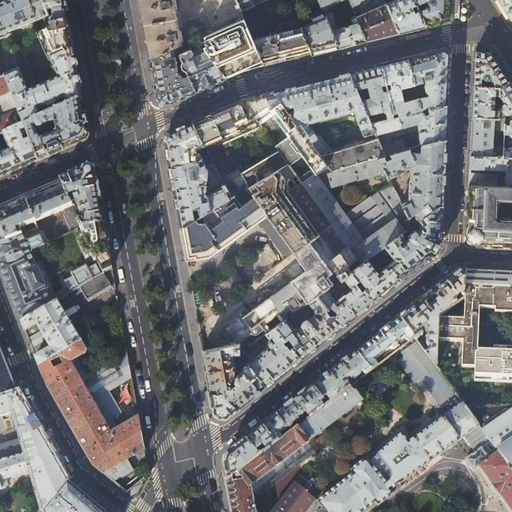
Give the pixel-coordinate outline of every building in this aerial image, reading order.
[(45,9),(40,0),(12,0),(0,5),(0,80),(2,79),(0,73),(0,37),(38,21),(39,24),(37,24),(40,31),(52,26),(50,22),(45,9)] [(40,0),(45,9),(49,9),(49,11),(50,11),(52,11),(53,20),(50,22),(52,26),(52,27),(68,24),(63,0),(40,0)] [(139,0),(140,2),(143,20),(147,38),(150,57),(158,56),(174,48),(196,36),(195,35),(242,14),(240,10),(236,0),(139,0)] [(236,0),(240,10),(264,0),(236,0)] [(319,0),(324,11),(330,8),(331,6),(330,5),(341,0),(319,0)] [(385,0),(377,0),(380,6),(356,16),(366,41),(380,38),(399,33),(387,3),(385,0)] [(394,0),(387,3),(399,33),(412,30),(426,26),(420,10),(415,12),(412,6),(417,4),(415,0),(394,0)] [(415,0),(417,4),(426,0),(428,0),(428,1),(428,2),(428,3),(429,4),(431,5),(420,10),(426,26),(441,23),(446,21),(452,20),(453,0),(415,0)] [(511,0),(499,0),(506,10),(510,17),(511,18),(511,0)] [(325,14),(326,16),(340,48),(353,45),(366,41),(356,16),(356,15),(352,16),(353,19),(352,19),(354,23),(339,27),(332,12),(331,12),(325,14)] [(253,40),(242,14),(195,35),(196,36),(205,49),(227,78),(246,70),(264,65),(253,40)] [(326,16),(302,27),(308,42),(311,53),(312,55),(324,52),(340,48),(326,16)] [(71,41),(68,24),(52,27),(52,26),(40,31),(36,33),(48,59),(49,59),(63,52),(67,61),(74,59),(71,41)] [(302,27),(253,40),(264,65),(274,62),(303,55),(311,53),(308,42),(302,27)] [(424,52),(408,57),(415,83),(416,89),(421,87),(420,82),(426,80),(427,82),(426,83),(425,84),(425,85),(425,86),(449,81),(450,75),(451,52),(445,47),(424,52)] [(179,73),(174,48),(158,56),(150,57),(152,67),(154,80),(158,102),(165,105),(178,99),(196,91),(189,74),(183,77),(182,76),(182,75),(181,74),(180,73),(179,73)] [(187,69),(189,74),(196,91),(227,78),(205,49),(202,51),(197,50),(193,52),(192,49),(191,48),(182,53),(181,54),(181,55),(183,61),(182,62),(182,63),(182,65),(182,66),(183,68),(184,69),(186,69),(187,69)] [(475,69),(474,86),(484,86),(485,80),(491,80),(492,82),(490,82),(489,83),(489,86),(500,86),(501,86),(509,81),(500,66),(490,51),(483,51),(475,50),(475,69)] [(63,52),(49,59),(58,79),(28,91),(19,71),(4,77),(5,78),(18,113),(25,110),(26,113),(20,116),(23,125),(41,117),(38,110),(45,107),(49,109),(57,106),(58,102),(64,99),(67,106),(82,100),(78,82),(74,59),(67,61),(63,52)] [(395,60),(381,63),(386,84),(388,90),(395,117),(422,111),(418,98),(404,101),(400,87),(415,83),(408,57),(395,60)] [(368,67),(349,71),(357,89),(368,86),(371,97),(361,100),(368,114),(383,110),(386,111),(388,118),(395,117),(388,90),(383,91),(382,85),(386,84),(381,63),(368,67)] [(311,142),(320,135),(318,135),(308,123),(354,112),(363,134),(365,134),(375,130),(371,123),(368,114),(361,100),(357,89),(349,71),(331,76),(301,84),(274,91),(311,142)] [(18,113),(5,78),(2,79),(0,80),(0,135),(3,134),(23,125),(20,116),(18,113)] [(449,96),(449,81),(425,86),(427,91),(427,92),(428,92),(429,92),(430,95),(421,98),(420,95),(418,95),(418,98),(422,111),(448,104),(449,96)] [(501,86),(500,86),(500,95),(505,102),(499,109),(499,118),(506,118),(506,114),(510,114),(510,116),(510,118),(511,117),(511,86),(509,81),(501,86)] [(484,86),(474,86),(473,100),(472,117),(499,118),(499,109),(495,109),(496,95),(500,95),(500,86),(489,86),(484,86)] [(288,162),(290,165),(303,155),(316,173),(327,165),(321,156),(311,142),(274,91),(261,94),(242,99),(260,123),(260,124),(274,114),(289,135),(276,145),(279,150),(288,162)] [(203,116),(193,120),(204,145),(205,146),(260,123),(242,99),(231,104),(203,116)] [(67,106),(41,117),(23,125),(25,131),(29,140),(37,161),(55,153),(78,143),(82,142),(84,141),(85,140),(86,139),(87,138),(88,136),(88,134),(88,133),(88,131),(87,131),(85,118),(83,107),(82,100),(67,106)] [(447,120),(448,104),(422,111),(395,117),(388,118),(371,123),(375,130),(377,136),(386,155),(404,149),(401,140),(386,144),(383,140),(380,132),(418,123),(422,145),(447,139),(447,120)] [(471,134),(470,155),(504,156),(504,148),(504,146),(494,145),(495,130),(505,130),(506,118),(499,118),(472,117),(471,134)] [(196,168),(197,172),(208,170),(215,166),(213,163),(208,154),(206,155),(211,164),(206,166),(200,154),(200,153),(199,152),(198,152),(196,152),(194,152),(193,148),(196,147),(198,148),(204,145),(193,120),(181,126),(168,131),(165,138),(165,140),(167,150),(172,177),(191,173),(190,169),(196,168)] [(20,134),(25,131),(23,125),(3,134),(10,150),(0,154),(0,177),(18,169),(37,161),(29,140),(24,143),(20,134)] [(332,153),(331,150),(320,135),(311,142),(321,156),(332,153)] [(332,153),(321,156),(327,165),(332,172),(386,155),(377,136),(331,150),(332,153)] [(445,169),(447,139),(422,145),(404,149),(386,155),(332,172),(327,165),(316,173),(319,176),(327,173),(332,187),(381,172),(385,179),(388,178),(388,180),(390,179),(389,178),(406,171),(405,169),(411,167),(410,181),(409,181),(409,199),(402,203),(409,216),(413,213),(418,220),(444,201),(445,171),(445,169)] [(237,168),(220,178),(223,185),(229,198),(288,162),(279,150),(240,173),(237,168)] [(511,156),(504,156),(470,155),(470,168),(507,170),(507,174),(470,172),(469,185),(511,186),(511,156)] [(332,224),(303,182),(290,165),(288,162),(229,198),(181,227),(185,253),(187,259),(211,255),(260,218),(286,253),(288,252),(289,254),(294,251),(332,224)] [(61,181),(68,197),(72,195),(82,217),(77,219),(81,227),(104,224),(99,194),(97,184),(95,170),(95,169),(88,166),(87,166),(77,171),(60,178),(61,181)] [(208,170),(197,172),(197,176),(192,177),(191,173),(172,177),(175,196),(176,200),(181,227),(229,198),(223,185),(208,192),(205,189),(206,188),(208,170)] [(346,214),(319,176),(316,173),(303,182),(332,224),(361,263),(368,257),(385,245),(402,232),(418,220),(413,213),(409,216),(402,203),(392,185),(378,192),(346,214)] [(42,189),(25,196),(35,222),(63,209),(64,212),(63,215),(70,232),(73,231),(81,227),(77,219),(68,197),(61,181),(42,189)] [(511,186),(469,185),(468,214),(467,234),(475,244),(511,245),(511,186)] [(37,227),(35,222),(25,196),(7,204),(0,207),(0,226),(6,240),(37,228),(37,227)] [(443,218),(444,201),(418,220),(421,224),(420,230),(417,232),(416,231),(415,231),(409,235),(411,239),(408,241),(403,235),(404,235),(403,234),(404,234),(402,232),(385,245),(395,259),(390,263),(402,279),(422,264),(436,252),(442,241),(443,218)] [(102,273),(112,268),(109,248),(108,247),(104,224),(81,227),(73,231),(76,236),(75,236),(86,258),(92,256),(95,261),(97,260),(102,273)] [(332,224),(294,251),(301,260),(300,261),(306,270),(292,280),(293,281),(252,311),(249,313),(246,310),(245,309),(240,312),(240,313),(222,326),(229,336),(230,345),(240,343),(240,341),(251,334),(252,334),(252,335),(253,335),(254,335),(256,334),(257,334),(263,329),(266,333),(276,325),(287,318),(284,314),(295,307),(297,310),(309,302),(319,294),(328,288),(343,277),(351,270),(361,263),(332,224)] [(43,244),(37,228),(6,240),(0,226),(0,265),(4,276),(12,296),(22,322),(52,303),(46,290),(49,289),(38,262),(35,263),(29,250),(43,244)] [(250,257),(262,274),(279,262),(272,252),(264,258),(258,250),(250,257)] [(377,268),(368,257),(361,263),(351,270),(374,301),(388,290),(402,279),(390,263),(380,270),(377,268)] [(71,293),(100,275),(96,264),(88,268),(87,265),(72,273),(73,276),(65,280),(71,293)] [(71,293),(75,296),(81,306),(116,286),(115,280),(112,268),(102,273),(100,275),(71,293)] [(351,270),(343,277),(350,286),(349,289),(347,291),(346,294),(344,294),(337,300),(328,288),(319,294),(343,325),(359,313),(374,301),(351,270)] [(400,319),(415,337),(418,340),(424,334),(424,333),(423,331),(425,329),(428,330),(430,327),(431,328),(432,328),(431,330),(431,335),(430,335),(428,338),(427,344),(431,349),(427,352),(437,366),(439,318),(458,304),(457,303),(455,304),(453,301),(461,294),(463,296),(465,296),(466,270),(460,272),(448,281),(400,319)] [(476,270),(466,270),(465,296),(464,318),(439,318),(438,339),(463,340),(462,366),(475,367),(475,353),(478,353),(480,308),(511,309),(511,272),(489,271),(476,270)] [(69,300),(75,296),(71,293),(52,303),(22,322),(32,349),(35,355),(42,375),(48,388),(55,400),(85,452),(87,455),(93,465),(109,479),(113,481),(147,462),(146,457),(144,443),(141,426),(139,417),(120,428),(114,419),(121,415),(108,392),(132,378),(130,366),(128,352),(81,380),(70,362),(86,353),(86,351),(62,309),(71,304),(69,300)] [(319,294),(309,302),(314,308),(314,313),(315,315),(310,319),(309,318),(308,318),(307,318),(306,318),(306,319),(302,321),(302,322),(301,322),(301,323),(301,324),(302,325),(298,328),(297,327),(292,325),(287,318),(276,325),(302,358),(321,342),(328,337),(335,331),(343,325),(319,294)] [(409,342),(415,337),(400,319),(384,331),(357,353),(372,370),(380,364),(376,360),(388,350),(389,350),(391,348),(395,349),(399,346),(398,343),(405,337),(409,342)] [(276,325),(266,333),(270,339),(269,340),(269,341),(269,342),(269,345),(257,354),(257,356),(249,363),(266,385),(282,373),(302,358),(276,325)] [(511,510),(511,477),(505,468),(465,406),(437,366),(427,352),(418,340),(415,337),(409,342),(399,349),(446,412),(444,417),(410,442),(403,433),(378,456),(370,463),(367,460),(353,471),(355,475),(318,504),(323,509),(318,511),(363,511),(377,502),(379,505),(403,486),(401,484),(462,440),(472,454),(467,458),(475,470),(480,466),(494,485),(493,486),(499,495),(500,494),(511,510)] [(230,345),(203,349),(210,386),(213,402),(214,412),(226,417),(240,406),(245,402),(266,385),(249,363),(248,363),(247,363),(246,363),(245,363),(244,364),(243,364),(243,365),(242,366),(242,367),(242,368),(242,369),(240,371),(238,374),(235,372),(237,368),(235,365),(235,364),(234,355),(241,354),(241,353),(241,351),(240,343),(230,345)] [(0,398),(18,393),(11,375),(0,346),(0,398)] [(367,374),(372,370),(357,353),(340,366),(313,387),(327,404),(351,386),(346,380),(352,375),(355,379),(362,374),(362,373),(362,372),(364,371),(367,374)] [(475,353),(475,367),(474,378),(511,379),(511,354),(478,353),(475,353)] [(362,401),(351,386),(327,404),(310,418),(298,427),(309,441),(362,401)] [(310,418),(327,404),(313,387),(307,392),(298,399),(277,416),(287,429),(290,433),(298,427),(295,424),(299,420),(299,419),(306,413),(310,418)] [(0,398),(0,416),(14,413),(24,446),(32,472),(43,509),(44,510),(66,483),(68,481),(54,456),(44,439),(32,418),(28,411),(23,401),(18,393),(0,398)] [(511,511),(511,403),(465,406),(505,468),(511,463),(511,511)] [(280,435),(287,429),(277,416),(239,445),(229,454),(226,459),(224,465),(225,469),(226,473),(227,482),(261,455),(261,454),(259,455),(256,451),(262,446),(267,451),(283,438),(280,435)] [(298,427),(290,433),(283,438),(267,451),(261,455),(227,482),(232,511),(254,511),(250,487),(309,441),(298,427)] [(32,472),(24,446),(4,452),(7,459),(0,460),(0,489),(6,488),(9,483),(7,479),(32,472)] [(126,493),(145,479),(142,474),(129,484),(129,486),(123,490),(126,493)] [(147,477),(145,479),(126,493),(131,496),(137,494),(147,477)] [(301,477),(273,511),(291,511),(307,493),(313,486),(301,477)] [(44,510),(43,511),(102,511),(73,489),(66,483),(44,510)] [(307,511),(316,501),(307,493),(291,511),(307,511)]
